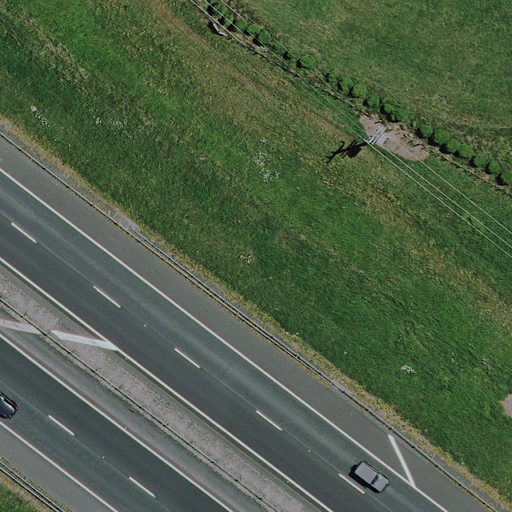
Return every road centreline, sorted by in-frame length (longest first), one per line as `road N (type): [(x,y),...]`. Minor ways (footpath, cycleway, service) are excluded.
road 1 (motorway): [(0,249),(333,511)]
road 2 (motorway): [(127,511),(0,412)]
